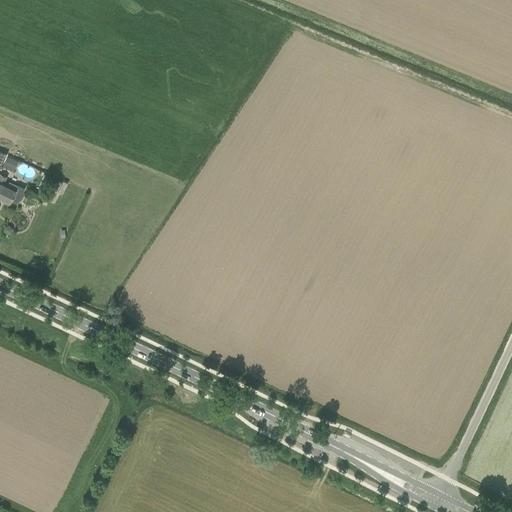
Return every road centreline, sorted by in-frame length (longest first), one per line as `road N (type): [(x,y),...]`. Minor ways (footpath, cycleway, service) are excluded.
road 1 (primary): [(436,503),(321,439),(0,286)]
road 2 (unclassified): [(511,343),(436,503)]
